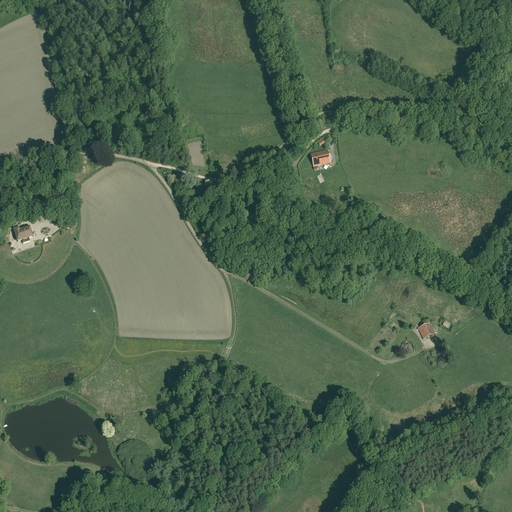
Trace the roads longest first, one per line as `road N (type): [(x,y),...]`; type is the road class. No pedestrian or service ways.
road 1 (track): [(145,162),(72,152),(0,171)]
road 2 (track): [(220,268),(145,162)]
road 3 (track): [(231,178),(291,165),(335,124)]
road 4 (track): [(60,154),(77,211),(37,231),(47,235)]
